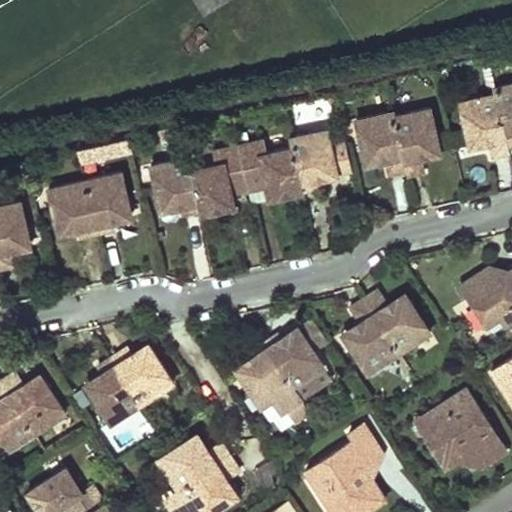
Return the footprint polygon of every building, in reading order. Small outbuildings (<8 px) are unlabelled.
[(511,81),(495,86),(496,91),(508,147),(511,146),(511,81)] [(496,91),(461,98),(470,141),(491,135),(491,140),(495,156),(510,153),(508,147),(496,91)] [(430,105),(394,113),(405,171),(407,176),(425,172),(421,156),(420,151),(440,146),(430,105)] [(392,109),(355,118),(364,158),(385,154),(386,159),(390,174),(405,171),(394,113),(392,109)] [(185,144),(148,152),(157,193),(177,189),(179,195),(182,207),(198,204),(199,210),(229,203),(224,183),(246,178),(247,182),(268,177),(272,197),(319,186),(317,177),(315,171),(351,164),(345,137),(327,141),(323,125),(290,133),(293,148),(276,152),(273,136),(239,144),(237,138),(186,150),(185,144)] [(491,135),(470,141),(472,144),(491,140),(491,135)] [(440,146),(420,151),(421,156),(441,151),(440,146)] [(385,154),(364,158),(365,163),(386,159),(385,154)] [(315,171),(317,177),(353,169),(351,164),(315,171)] [(247,182),(252,201),(272,197),(268,177),(247,182)] [(177,189),(157,193),(159,200),(179,195),(177,189)] [(0,196),(0,256),(10,254),(7,242),(5,235),(28,229),(19,192),(0,196)] [(107,205),(109,213),(130,208),(128,200),(107,205)] [(77,213),(55,219),(57,227),(79,221),(77,213)] [(5,235),(7,242),(30,237),(28,229),(5,235)] [(504,322),(507,320),(511,316),(511,264),(508,267),(494,276),(486,264),(475,271),(460,281),(486,322),(499,314),(504,322)] [(363,294),(398,348),(430,328),(407,293),(388,305),(385,300),(376,286),(363,294)] [(403,288),(385,300),(388,305),(407,293),(403,288)] [(344,334),(368,369),(398,348),(363,294),(349,304),(358,318),(362,323),(344,334)] [(300,321),(302,325),(316,346),(328,338),(325,334),(317,339),(306,322),(314,317),(312,313),(300,321)] [(325,334),(314,317),(306,322),(317,339),(325,334)] [(358,318),(341,329),(344,334),(362,323),(358,318)] [(279,329),(265,339),(290,380),(323,359),(324,359),(316,346),(302,325),(284,337),(279,329)] [(290,380),(265,339),(250,348),(255,356),(238,367),(260,400),(272,392),(282,407),(300,395),(299,393),(290,380)] [(127,344),(109,355),(140,402),(175,380),(151,344),(134,355),(127,344)] [(511,352),(490,366),(511,402),(511,352)] [(90,388),(112,420),(140,402),(109,355),(98,362),(107,377),(90,388)] [(332,373),(323,359),(290,380),(299,393),(332,373)] [(14,368),(0,377),(0,378),(33,429),(65,408),(42,374),(26,385),(22,380),(14,368)] [(39,369),(22,380),(26,385),(42,374),(39,369)] [(0,446),(2,449),(33,429),(0,378),(0,446)] [(505,445),(464,384),(423,410),(432,425),(422,432),(443,465),(458,454),(463,461),(474,454),(480,462),(488,456),(505,445)] [(350,435),(301,467),(326,507),(336,501),(343,511),(355,511),(362,508),(384,494),(364,464),(382,451),(361,420),(346,429),(350,435)] [(195,426),(190,430),(202,448),(206,444),(195,426)] [(190,430),(155,453),(176,485),(230,451),(220,435),(206,444),(202,448),(190,430)] [(176,485),(163,493),(175,511),(180,511),(191,505),(194,511),(203,511),(231,494),(220,478),(226,475),(240,465),(230,451),(176,485)] [(83,488),(66,463),(28,489),(36,501),(42,511),(45,511),(65,500),(71,511),(77,511),(101,497),(92,482),(83,488)] [(226,475),(220,478),(231,494),(236,491),(226,475)] [(111,511),(101,497),(77,511),(111,511)] [(343,511),(336,501),(326,507),(330,511),(343,511)] [(281,511),(275,503),(260,511),(281,511)]
